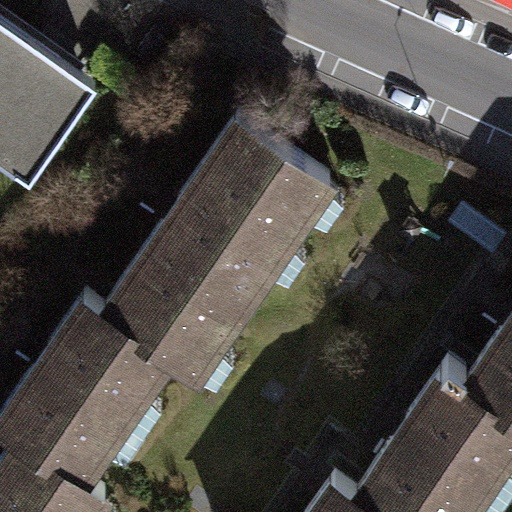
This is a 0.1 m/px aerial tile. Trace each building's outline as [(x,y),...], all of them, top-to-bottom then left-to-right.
[(0,149),(29,170),(95,75),(0,8),(0,149)] [(240,106),(104,300),(169,345),(195,363),(331,170),(240,106)] [(0,414),(19,427),(81,471),(169,345),(104,300),(84,286),(0,406),(0,414)] [(511,306),(465,374),(511,406),(511,306)] [(444,359),(356,484),(396,511),(460,511),(511,439),(511,406),(465,374),(444,359)] [(19,427),(0,454),(0,511),(85,511),(103,486),(81,471),(19,427)] [(335,468),(303,511),(396,511),(356,484),(335,468)]
